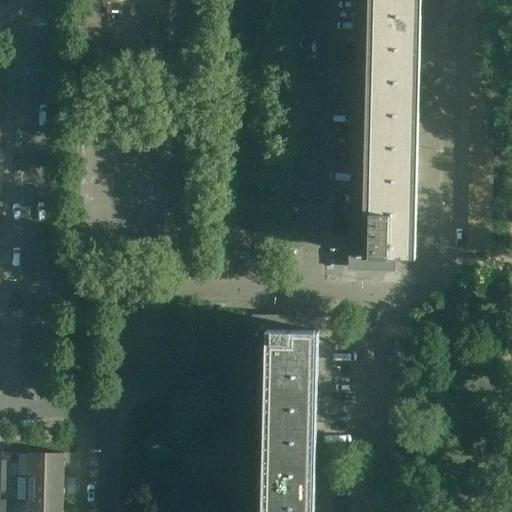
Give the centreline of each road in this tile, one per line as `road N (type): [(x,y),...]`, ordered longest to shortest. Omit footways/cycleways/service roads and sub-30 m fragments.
road 1 (residential): [(369,306),(433,302),(452,280),(455,0)]
road 2 (residential): [(308,305),(308,0)]
road 3 (residential): [(32,310),(308,305)]
road 4 (residential): [(32,310),(39,47)]
road 5 (residential): [(369,306),(366,511)]
road 6 (residential): [(105,511),(105,444),(86,413),(31,412)]
